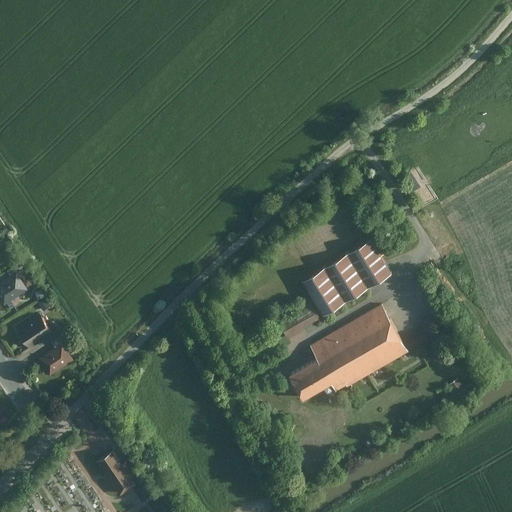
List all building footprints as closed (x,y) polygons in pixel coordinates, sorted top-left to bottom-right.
[(418,166),(395,177),(411,210),(433,197),(418,166)] [(393,273),(372,240),(304,282),(315,299),(326,316),(393,273)] [(28,289),(18,274),(0,286),(0,299),(4,305),(28,289)] [(51,304),(47,297),(40,301),(45,308),(51,304)] [(315,299),(280,322),(290,338),(326,316),(315,299)] [(404,340),(383,301),(309,342),(319,360),(291,375),(304,398),(334,381),(340,390),(410,351),(404,340)] [(53,331),(41,314),(19,330),(30,346),(46,336),(53,331)] [(439,334),(431,319),(421,325),(423,328),(404,340),(410,351),(439,334)] [(46,336),(48,338),(52,343),(58,338),(53,331),(46,336)] [(58,338),(52,343),(56,348),(63,344),(58,338)] [(72,359),(63,344),(56,348),(40,359),(50,373),(72,359)] [(460,378),(452,381),(456,392),(463,389),(460,378)] [(95,408),(89,414),(96,421),(102,415),(95,408)] [(123,464),(114,450),(106,455),(97,461),(106,476),(102,479),(107,486),(112,483),(121,496),(137,485),(128,472),(132,469),(127,461),(123,464)]
